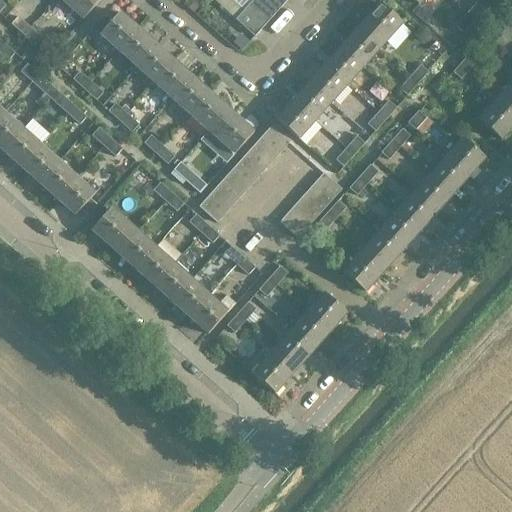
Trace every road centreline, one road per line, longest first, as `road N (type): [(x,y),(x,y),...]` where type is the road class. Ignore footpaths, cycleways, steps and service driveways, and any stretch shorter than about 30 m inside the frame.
road 1 (residential): [(268,460),(0,215)]
road 2 (residential): [(268,460),(511,192)]
road 3 (residential): [(158,0),(256,84),(330,0)]
